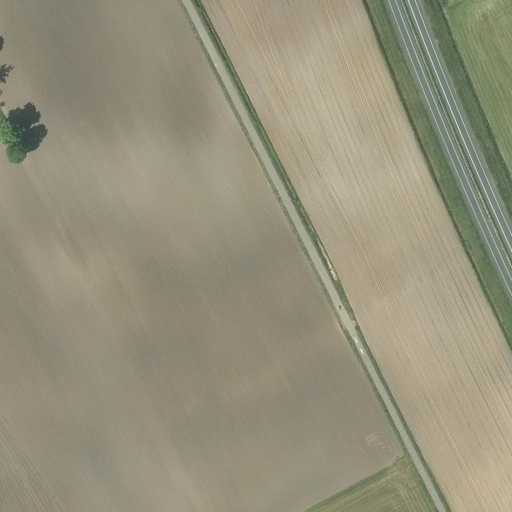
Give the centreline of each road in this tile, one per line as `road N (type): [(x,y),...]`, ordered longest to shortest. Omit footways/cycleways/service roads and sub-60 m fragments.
road 1 (unclassified): [(185,0),(354,338)]
road 2 (trunk): [(391,0),(511,290)]
road 3 (trunk): [(511,241),(411,0)]
